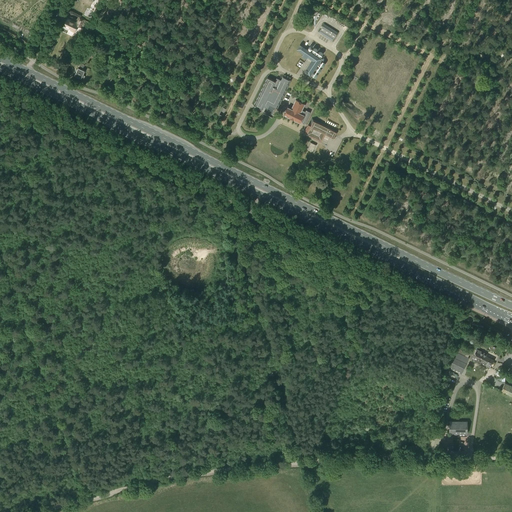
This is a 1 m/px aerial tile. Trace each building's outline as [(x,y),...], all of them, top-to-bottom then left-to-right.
[(66,21),(63,28),(69,31),(70,29),(76,32),(79,24),(82,25),(84,19),(80,17),(77,23),(77,24),(73,22),(67,20),(66,21)] [(323,24),(318,32),(332,41),(337,32),(323,24)] [(300,45),(296,50),(303,54),(301,57),(306,60),(308,57),(312,60),(304,72),(309,75),(321,59),(300,45)] [(79,68),(82,69),(86,60),(88,61),(91,55),(85,52),(82,58),(83,58),(79,68)] [(78,68),(76,73),(75,75),(81,78),(85,71),(82,69),(79,68),(78,68)] [(267,78),(253,106),(262,110),(262,108),(277,109),(291,80),(282,76),(282,77),(276,78),(275,81),(267,78)] [(284,115),(300,123),(301,122),(304,124),(309,112),(306,111),(306,112),(302,110),(305,104),(296,100),(291,109),(288,107),(284,115)] [(338,132),(311,118),(306,129),(308,130),(306,133),(319,140),(323,133),(335,139),(338,132)] [(316,145),(311,143),(308,149),(313,151),(316,145)] [(477,349),(472,359),(482,364),(486,356),(487,354),(477,349)] [(469,358),(454,351),(452,356),(466,363),(469,358)] [(462,373),(466,365),(467,363),(451,356),(447,366),(462,373)] [(494,360),(486,356),(482,364),(490,368),(494,360)] [(266,379),(275,376),(272,368),(264,371),(266,379)] [(505,373),(498,369),(497,372),(500,374),(499,379),(504,381),(505,373)] [(501,391),(511,395),(511,386),(505,383),(501,391)] [(449,421),(449,433),(467,433),(468,422),(449,421)] [(427,450),(437,453),(442,433),(443,429),(434,427),(432,431),(427,450)]
